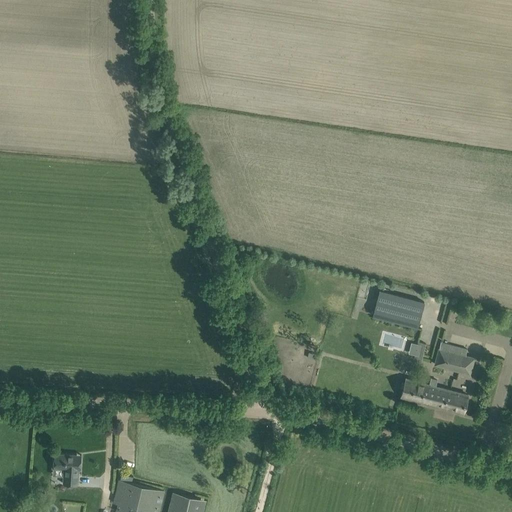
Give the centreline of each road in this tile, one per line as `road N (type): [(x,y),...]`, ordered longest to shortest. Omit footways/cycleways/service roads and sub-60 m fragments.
road 1 (unclassified): [(265,413),(158,70),(154,0)]
road 2 (tertiary): [(0,398),(265,413)]
road 3 (tertiary): [(265,413),(511,471)]
